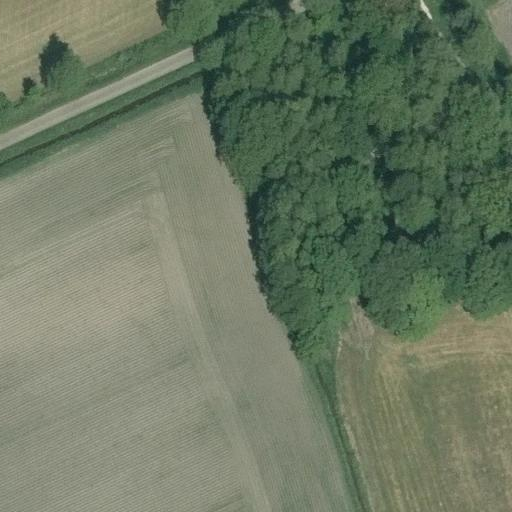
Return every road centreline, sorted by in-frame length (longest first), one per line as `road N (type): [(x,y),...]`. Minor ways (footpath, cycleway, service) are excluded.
road 1 (residential): [(324,0),(0,148)]
road 2 (residential): [(511,122),(419,0)]
